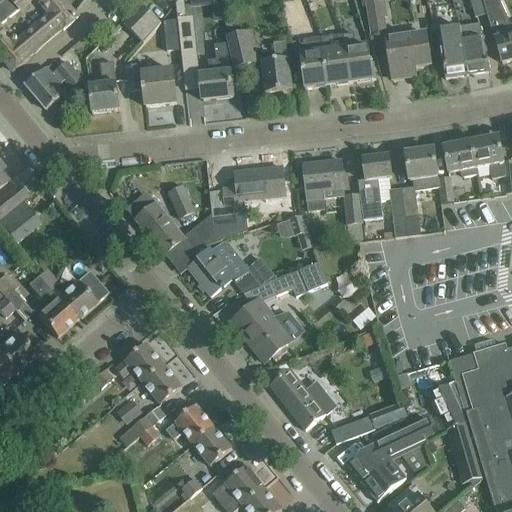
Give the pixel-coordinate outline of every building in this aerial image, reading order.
[(0,56),(14,73),(29,60),(28,59),(62,29),(64,31),(79,18),(62,0),(44,0),(40,3),(49,14),(19,40),(11,39),(0,25),(0,56)] [(11,0),(21,10),(31,0),(11,0)] [(197,64),(194,38),(197,38),(195,18),(187,18),(184,0),(180,0),(178,3),(180,19),(182,40),(185,66),(197,64)] [(362,0),(364,8),(368,7),(373,36),(385,34),(382,18),(387,17),(385,4),(392,3),(391,0),(362,0)] [(470,0),(476,18),(487,15),(488,15),(484,1),(483,0),(470,0)] [(511,23),(510,24),(499,0),(489,0),(484,1),(488,15),(487,15),(491,32),(494,31),(503,64),(511,61),(511,23)] [(141,4),(122,23),(144,44),(162,25),(141,4)] [(225,21),(228,35),(234,33),(231,20),(225,21)] [(177,22),(164,24),(167,53),(180,51),(177,22)] [(481,26),(460,29),(463,43),(468,76),(491,73),(486,40),(483,40),(481,26)] [(441,46),(443,60),(446,80),(468,76),(463,43),(460,29),(440,32),(442,46),(441,46)] [(251,32),(228,37),(236,69),(259,63),(251,32)] [(344,36),(346,50),(351,84),(373,81),(369,47),(357,49),(355,35),(344,36)] [(329,87),(351,84),(346,50),(344,36),(332,38),(322,40),(329,87)] [(387,42),(390,61),(393,81),(410,78),(408,68),(431,65),(427,36),(387,42)] [(310,42),(300,43),(306,91),(329,87),(322,40),(310,42)] [(263,64),(264,75),(266,95),(293,91),(287,43),(274,45),(276,63),(263,64)] [(200,77),(201,82),(203,102),(234,98),(232,78),(228,46),(217,48),(219,60),(210,61),(212,76),(200,77)] [(26,86),(47,111),(63,98),(56,89),(65,82),(71,90),(82,81),(68,62),(53,75),(48,68),(41,73),(26,86)] [(90,88),(91,95),(93,115),(120,112),(118,92),(115,65),(101,66),(103,86),(90,88)] [(143,91),(139,67),(127,69),(131,93),(143,91)] [(145,93),(147,108),(177,105),(175,85),(174,72),(144,74),(145,93)] [(505,179),(506,195),(511,194),(511,162),(504,164),(499,138),(472,143),(477,170),(491,167),(493,180),(505,179)] [(478,176),(477,170),(472,143),(469,144),(468,139),(456,141),(457,146),(444,149),(450,175),(462,173),(462,176),(465,179),(478,176)] [(416,192),(440,189),(439,181),(434,150),(406,154),(411,182),(415,182),(416,192)] [(391,202),(396,240),(408,239),(403,194),(402,190),(392,191),(390,179),(392,179),(389,157),(363,160),(366,181),(359,182),(362,206),(391,202)] [(342,163),(304,167),(306,187),(308,203),(309,213),(325,211),(324,201),(326,200),(346,198),(345,188),(344,183),(342,163)] [(224,190),(224,192),(210,194),(213,220),(241,217),(240,203),(286,198),(283,169),(236,174),(237,189),(224,190)] [(440,189),(442,205),(454,203),(451,179),(439,181),(440,189)] [(0,200),(0,220),(27,198),(17,186),(0,200)] [(169,195),(178,213),(181,220),(195,213),(183,188),(169,195)] [(403,194),(408,239),(421,237),(416,193),(403,194)] [(346,198),(351,243),(360,242),(358,226),(362,226),(359,197),(346,198)] [(168,255),(176,264),(189,253),(207,247),(199,233),(196,228),(182,236),(157,205),(136,222),(165,257),(168,255)] [(41,224),(28,208),(2,229),(15,245),(41,224)] [(183,274),(188,270),(212,299),(234,280),(236,283),(239,281),(247,291),(253,286),(254,287),(269,275),(260,263),(250,272),(226,243),(213,254),(211,251),(200,260),(194,252),(207,247),(189,253),(176,264),(183,274)] [(318,265),(272,285),(262,289),(266,299),(276,295),(277,297),(294,290),(297,298),(328,285),(319,264),(317,265),(318,265)] [(55,290),(52,293),(77,322),(108,296),(89,274),(62,297),(55,290)] [(0,281),(0,294),(15,312),(24,323),(34,314),(14,292),(18,289),(6,276),(0,281)] [(53,305),(38,317),(57,340),(77,322),(52,293),(51,293),(38,279),(29,287),(42,302),(47,298),(53,305)] [(0,312),(6,319),(15,312),(0,294),(0,312)] [(274,319),(260,301),(232,324),(265,364),(305,332),(289,313),(274,319)] [(0,345),(0,355),(17,375),(36,358),(17,336),(2,349),(0,345)] [(133,372),(144,385),(165,367),(147,346),(116,371),(123,379),(133,372)] [(479,372),(463,377),(468,396),(473,412),(479,411),(495,464),(489,465),(502,507),(503,511),(511,511),(511,350),(508,351),(506,346),(474,355),(479,372)] [(0,389),(17,375),(0,355),(0,389)] [(165,367),(144,385),(162,406),(183,389),(165,367)] [(94,381),(102,391),(114,380),(106,371),(94,381)] [(307,392),(291,371),(270,387),(306,433),(327,416),(328,418),(339,409),(318,383),(307,392)] [(407,375),(396,378),(400,391),(411,388),(408,375),(407,375)] [(468,422),(456,382),(437,391),(442,402),(435,405),(447,432),(466,423),(468,422)] [(132,401),(117,414),(127,426),(143,414),(132,401)] [(332,433),(337,445),(409,418),(404,405),(332,433)] [(184,435),(193,446),(215,428),(197,407),(181,420),(176,424),(176,425),(168,432),(175,442),(184,435)] [(127,450),(131,446),(130,445),(153,428),(166,418),(158,409),(119,439),(127,450)] [(348,467),(363,485),(392,462),(428,446),(426,441),(434,438),(427,421),(393,437),(389,430),(374,437),(376,444),(348,467)] [(130,445),(131,446),(145,465),(155,458),(148,448),(161,438),(153,428),(130,445)] [(215,428),(193,446),(210,468),(217,463),(232,450),(215,428)] [(472,442),(462,448),(454,454),(462,483),(470,481),(472,487),(483,480),(472,442)] [(392,462),(363,485),(378,503),(406,480),(392,462)] [(225,486),(243,508),(265,490),(247,468),(225,486)] [(195,479),(182,490),(197,509),(211,499),(195,479)] [(415,485),(405,494),(389,506),(393,511),(431,511),(419,497),(423,495),(415,485)] [(265,490),(243,508),(246,511),(282,511),(265,490)] [(446,511),(461,511),(470,504),(463,497),(446,511)]
